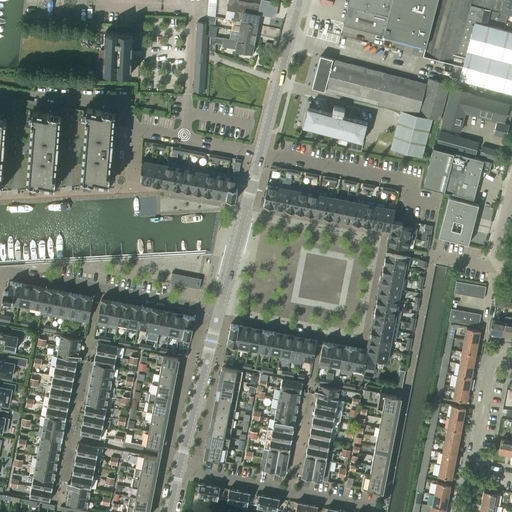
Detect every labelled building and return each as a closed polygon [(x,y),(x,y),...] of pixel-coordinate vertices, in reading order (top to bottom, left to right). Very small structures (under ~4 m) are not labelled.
[(262,4),(242,0),(229,0),(227,9),(235,11),(234,17),(232,17),(232,19),(258,25),(260,14),(262,4)] [(349,0),(343,24),(383,34),(391,4),(391,0),(349,0)] [(434,16),(437,0),(391,0),(391,4),(383,34),(421,44),(426,45),(434,16)] [(470,6),(470,5),(471,0),(437,0),(434,16),(426,45),(421,44),(418,53),(423,55),(455,63),(470,6)] [(472,0),(472,3),(500,11),(502,0),(472,0)] [(511,0),(503,0),(500,11),(511,14),(511,0)] [(451,76),(460,78),(459,79),(479,85),(511,93),(511,31),(480,24),(484,9),(470,5),(470,6),(455,63),(451,76)] [(215,16),(208,15),(207,24),(214,25),(215,16)] [(258,25),(232,19),(224,17),(223,23),(240,26),(240,31),(256,34),(258,25)] [(207,21),(198,21),(196,51),(208,51),(209,33),(206,33),(207,21)] [(256,34),(240,31),(232,29),(230,39),(254,44),(256,34)] [(134,32),(106,31),(104,72),(132,74),(134,32)] [(230,39),(224,38),(223,44),(223,46),(236,49),(236,50),(252,54),(254,44),(230,39)] [(208,51),(196,51),(196,55),(196,61),(207,61),(207,56),(208,51)] [(321,55),(317,71),(312,87),(418,114),(426,83),(321,55)] [(207,61),(196,61),(194,90),(205,91),(207,61)] [(440,120),(449,84),(440,82),(428,79),(419,115),(440,120)] [(471,92),(452,87),(441,125),(460,131),(465,112),(497,120),(494,133),(506,136),(511,115),(511,103),(482,96),(478,95),(471,93),(471,92)] [(355,140),(362,142),(367,121),(343,115),(345,107),(334,105),(332,112),(307,106),(302,126),(355,140)] [(84,143),(81,179),(110,184),(115,113),(87,108),(84,143)] [(30,147),(27,182),(55,187),(61,116),(33,111),(30,147)] [(401,111),(399,119),(391,148),(422,157),(432,119),(401,111)] [(477,140),(440,131),(436,145),(473,154),(477,140)] [(355,140),(353,149),(361,151),(363,142),(362,142),(355,140)] [(498,161),(501,151),(482,146),(479,155),(498,161)] [(491,162),(433,147),(423,185),(474,198),(481,170),(489,172),(491,162)] [(155,163),(142,161),(140,182),(151,184),(155,163)] [(155,163),(151,184),(161,186),(165,165),(155,163)] [(175,167),(171,188),(181,190),(186,165),(175,163),(175,167)] [(165,165),(161,186),(171,188),(175,167),(165,165)] [(186,165),(181,190),(192,192),(196,171),(197,167),(186,165)] [(206,169),(197,167),(196,171),(192,192),(202,194),(206,173),(205,173),(206,169)] [(206,173),(202,194),(212,196),(216,175),(217,171),(206,169),(205,173),(206,173)] [(227,173),(226,177),(222,198),(236,200),(238,189),(236,189),(238,175),(227,173)] [(216,175),(212,196),(222,198),(226,177),(216,175)] [(278,187),(274,208),(285,210),(290,185),(278,183),(278,187)] [(267,185),(263,206),(274,208),(278,187),(267,185)] [(290,185),(285,210),(295,212),(299,187),(290,185)] [(299,187),(295,212),(304,214),(309,189),(299,187)] [(309,189),(304,214),(314,215),(318,195),(319,191),(309,189)] [(314,215),(323,217),(327,196),(318,195),(314,215)] [(323,217),(332,219),(336,198),(327,196),(323,217)] [(479,204),(449,196),(439,236),(469,244),(479,204)] [(332,219),(342,221),(346,200),(336,198),(332,219)] [(366,200),(356,198),(356,202),(352,223),(361,225),(366,200)] [(342,221),(352,223),(356,202),(346,200),(342,221)] [(366,200),(361,225),(371,226),(375,206),(376,206),(377,202),(366,200)] [(375,206),(371,226),(381,228),(385,208),(376,206),(375,206)] [(395,209),(385,208),(381,228),(390,230),(392,220),(393,220),(395,209)] [(403,221),(393,220),(392,220),(390,230),(389,234),(410,238),(414,239),(416,228),(402,225),(403,221)] [(410,238),(389,234),(388,244),(408,248),(410,238)] [(407,256),(386,252),(384,264),(405,268),(407,256)] [(382,274),(403,278),(405,268),(384,264),(382,274)] [(201,278),(172,272),(170,283),(199,289),(201,278)] [(380,285),(401,289),(403,278),(382,274),(380,285)] [(461,294),(463,282),(457,280),(455,292),(461,294)] [(4,291),(2,301),(18,304),(22,283),(11,281),(9,292),(4,291)] [(22,283),(18,304),(30,307),(34,286),(22,283)] [(378,295),(399,299),(401,289),(380,285),(378,295)] [(486,286),(480,285),(478,297),(484,298),(486,286)] [(34,286),(30,307),(42,309),(46,288),(34,286)] [(42,309),(41,313),(53,315),(58,290),(46,288),(42,309)] [(58,290),(53,315),(65,317),(70,293),(58,290)] [(70,293),(65,317),(77,320),(81,295),(70,293)] [(81,295),(77,320),(89,322),(94,297),(81,295)] [(376,306),(397,310),(397,309),(399,299),(378,295),(376,306)] [(112,301),(101,299),(97,323),(107,325),(112,301)] [(112,301),(107,325),(118,327),(118,323),(122,303),(112,301)] [(122,303),(118,323),(128,325),(132,305),(122,303)] [(142,306),(132,305),(128,325),(127,329),(138,331),(138,327),(142,306)] [(153,309),(142,306),(138,327),(148,329),(149,329),(153,309)] [(374,316),(395,320),(399,321),(401,310),(397,309),(397,310),(376,306),(374,316)] [(455,321),(458,309),(451,308),(449,320),(455,321)] [(163,311),(153,309),(149,329),(148,329),(147,333),(159,335),(160,331),(159,331),(163,311)] [(461,322),(463,311),(458,309),(455,321),(461,322)] [(173,312),(163,311),(159,331),(160,331),(169,333),(173,312)] [(467,323),(469,312),(463,311),(461,322),(467,323)] [(169,333),(179,335),(183,314),(173,312),(169,333)] [(473,325),(475,313),(469,312),(467,323),(473,325)] [(481,314),(475,313),(473,325),(479,326),(481,314)] [(11,316),(0,314),(0,320),(10,322),(11,316)] [(195,317),(183,314),(179,335),(178,339),(190,341),(193,326),(195,317)] [(393,330),(395,320),(374,316),(372,326),(393,330)] [(501,335),(504,317),(500,316),(499,320),(492,319),(490,333),(501,335)] [(511,317),(505,316),(505,317),(504,317),(501,335),(511,336),(511,317)] [(242,326),(231,324),(227,344),(238,347),(242,326)] [(252,328),(242,326),(238,347),(248,349),(252,328)] [(370,336),(391,340),(393,330),(372,326),(370,336)] [(467,327),(464,339),(478,341),(481,330),(467,327)] [(25,330),(12,328),(11,334),(7,333),(3,333),(4,332),(1,332),(0,332),(0,346),(4,347),(4,348),(16,350),(19,336),(24,337),(25,330)] [(262,330),(252,328),(248,349),(258,350),(262,330)] [(262,330),(258,350),(270,353),(274,332),(262,330)] [(274,332),(270,353),(280,355),(284,334),(274,332)] [(295,336),(284,334),(280,355),(279,359),(290,361),(295,336)] [(61,335),(59,346),(79,350),(82,339),(61,335)] [(295,336),(290,361),(301,363),(302,359),(301,359),(305,338),(295,336)] [(368,346),(389,350),(391,340),(370,336),(368,346)] [(301,359),(302,359),(313,361),(317,340),(305,338),(301,359)] [(476,353),(478,341),(464,339),(462,351),(476,353)] [(323,341),(318,366),(330,368),(330,364),(329,364),(333,343),(323,341)] [(98,342),(96,353),(116,357),(118,346),(98,342)] [(345,346),(333,343),(329,364),(330,364),(341,366),(345,346)] [(78,355),(79,350),(59,346),(57,356),(81,360),(82,356),(78,355)] [(345,346),(341,366),(341,370),(353,372),(353,368),(352,368),(356,348),(345,346)] [(368,346),(367,350),(363,369),(365,369),(374,371),(376,360),(387,362),(389,350),(368,346)] [(367,350),(356,348),(352,368),(353,368),(364,371),(365,369),(363,369),(367,350)] [(474,365),(476,353),(462,351),(460,362),(474,365)] [(114,367),(116,357),(96,353),(94,363),(114,367)] [(156,364),(162,365),(177,368),(179,358),(158,354),(156,364)] [(27,359),(8,355),(6,361),(3,360),(3,361),(0,360),(0,375),(12,377),(14,363),(26,366),(27,359)] [(81,361),(81,360),(57,356),(55,366),(76,370),(77,360),(81,361)] [(472,377),(474,365),(460,362),(458,374),(472,377)] [(112,377),(114,367),(94,363),(92,373),(112,377)] [(177,368),(162,365),(160,374),(175,377),(177,368)] [(74,380),(76,370),(55,366),(53,376),(74,380)] [(243,371),(222,367),(220,377),(241,381),(243,371)] [(406,371),(400,370),(397,386),(402,387),(406,371)] [(111,387),(112,377),(92,373),(90,383),(111,387)] [(175,377),(160,374),(158,384),(173,387),(175,377)] [(469,389),(472,377),(458,374),(456,386),(469,389)] [(72,390),(74,380),(53,376),(51,386),(72,390)] [(241,381),(220,377),(218,386),(239,390),(241,381)] [(303,381),(282,378),(280,388),(301,392),(303,381)] [(0,404),(1,404),(1,403),(8,405),(11,391),(14,391),(16,384),(4,382),(3,387),(2,387),(0,386),(0,404)] [(109,397),(111,387),(90,383),(88,393),(109,397)] [(171,396),(173,387),(158,384),(152,383),(150,392),(171,396)] [(338,399),(342,400),(344,390),(319,385),(318,391),(315,390),(314,395),(317,396),(317,395),(338,399)] [(70,400),(72,390),(51,386),(49,396),(70,400)] [(239,390),(218,386),(217,396),(238,400),(239,390)] [(467,401),(469,389),(456,386),(453,398),(467,401)] [(301,392),(280,388),(278,398),(299,402),(301,392)] [(169,405),(171,396),(150,392),(148,401),(169,405)] [(401,396),(380,392),(377,407),(383,409),(383,408),(398,411),(401,396)] [(107,407),(109,397),(88,393),(86,403),(107,407)] [(336,409),(340,410),(342,400),(338,399),(317,395),(317,396),(315,405),(336,409)] [(68,410),(70,400),(49,396),(47,406),(68,410)] [(238,400),(217,396),(215,405),(230,408),(230,409),(236,410),(238,400)] [(299,402),(278,398),(276,408),(297,412),(299,402)] [(168,415),(169,405),(148,401),(147,411),(152,412),(168,415)] [(105,417),(107,407),(86,403),(84,413),(105,417)] [(452,404),(450,416),(464,419),(466,407),(452,404)] [(230,408),(215,405),(213,415),(228,418),(228,417),(230,409),(230,408)] [(336,409),(315,405),(314,415),(334,419),(336,409)] [(66,420),(68,410),(47,406),(45,416),(66,420)] [(297,412),(276,408),(275,418),(295,422),(297,412)] [(396,421),(398,411),(383,408),(383,409),(381,418),(396,421)] [(9,411),(0,409),(0,430),(2,431),(5,418),(7,418),(9,411)] [(21,412),(14,410),(13,417),(20,418),(21,412)] [(166,424),(168,415),(152,412),(151,421),(166,424)] [(103,427),(105,417),(84,413),(82,423),(103,427)] [(228,418),(213,415),(211,424),(232,428),(234,418),(228,417),(228,418)] [(334,419),(314,415),(312,425),(332,429),(334,419)] [(64,430),(66,420),(45,416),(44,426),(64,430)] [(461,431),(464,419),(450,416),(448,428),(461,431)] [(295,422),(275,418),(273,428),(293,432),(295,422)] [(396,421),(381,418),(379,427),(394,430),(396,421)] [(166,424),(151,421),(149,431),(164,434),(166,424)] [(101,438),(103,427),(82,423),(80,434),(101,438)] [(232,428),(211,424),(209,433),(230,438),(232,428)] [(332,429),(312,425),(310,435),(330,439),(332,429)] [(62,440),(64,430),(44,426),(42,436),(62,440)] [(394,430),(379,427),(377,437),(393,440),(394,430)] [(268,428),(266,438),(291,442),(293,432),(273,428),(268,428)] [(459,443),(461,431),(448,428),(446,440),(459,443)] [(164,434),(149,431),(143,430),(141,437),(143,438),(142,445),(161,448),(164,434)] [(230,438),(209,433),(207,443),(228,447),(230,438)] [(330,439),(310,435),(308,445),(328,449),(330,439)] [(60,450),(62,440),(42,436),(40,446),(60,450)] [(393,440),(377,437),(376,446),(391,449),(393,440)] [(264,448),(289,452),(291,442),(266,438),(264,448)] [(510,455),(511,444),(511,441),(501,439),(498,453),(510,455)] [(457,455),(459,443),(446,440),(443,452),(457,455)] [(79,443),(77,453),(97,457),(99,447),(79,443)] [(205,457),(226,461),(228,447),(207,443),(205,457)] [(328,449),(308,445),(306,456),(326,459),(328,449)] [(58,460),(60,450),(40,446),(38,456),(58,460)] [(391,449),(376,446),(374,456),(389,458),(391,449)] [(289,452),(264,448),(263,458),(267,458),(287,462),(289,452)] [(455,467),(457,455),(443,452),(441,464),(455,467)] [(95,467),(97,457),(77,453),(75,463),(95,467)] [(137,460),(135,468),(156,472),(159,457),(140,454),(139,461),(137,460)] [(56,470),(58,460),(38,456),(36,466),(56,470)] [(326,459),(306,456),(304,466),(324,469),(329,470),(331,460),(326,459)] [(389,458),(374,456),(372,465),(387,468),(389,458)] [(287,462),(267,458),(265,469),(285,473),(287,462)] [(93,477),(95,467),(75,463),(73,473),(93,477)] [(452,478),(455,467),(441,464),(439,476),(452,478)] [(387,468),(372,465),(372,466),(370,474),(385,477),(387,468)] [(54,480),(56,470),(36,466),(34,476),(54,480)] [(324,469),(304,466),(302,476),(327,481),(329,470),(324,469)] [(155,481),(156,472),(135,468),(134,477),(155,481)] [(91,487),(93,477),(73,473),(71,483),(91,487)] [(364,473),(361,488),(382,492),(385,477),(370,474),(364,473)] [(52,490),(54,480),(34,476),(32,486),(52,490)] [(153,491),(155,481),(134,477),(132,487),(138,488),(153,491)] [(437,481),(435,493),(449,496),(451,484),(437,481)] [(89,497),(91,487),(71,483),(68,482),(67,487),(70,488),(69,493),(89,497)] [(220,487),(200,483),(199,489),(197,495),(218,499),(219,493),(220,488),(220,487)] [(50,501),(52,490),(32,486),(30,497),(50,501)] [(484,491),(482,502),(496,505),(498,494),(500,495),(501,490),(487,487),(486,491),(484,491)] [(151,500),(153,491),(138,488),(136,497),(151,500)] [(250,493),(229,489),(228,494),(227,500),(248,504),(249,498),(250,493)] [(87,508),(89,497),(69,493),(66,504),(87,508)] [(447,508),(449,496),(435,493),(433,505),(447,508)] [(280,498),(259,494),(259,495),(258,500),(257,506),(277,510),(279,504),(280,499),(280,498)] [(149,510),(151,500),(136,497),(130,496),(128,506),(149,510)] [(316,511),(318,506),(297,502),(296,507),(295,511),(316,511)] [(494,511),(496,505),(482,502),(480,511),(494,511)]
